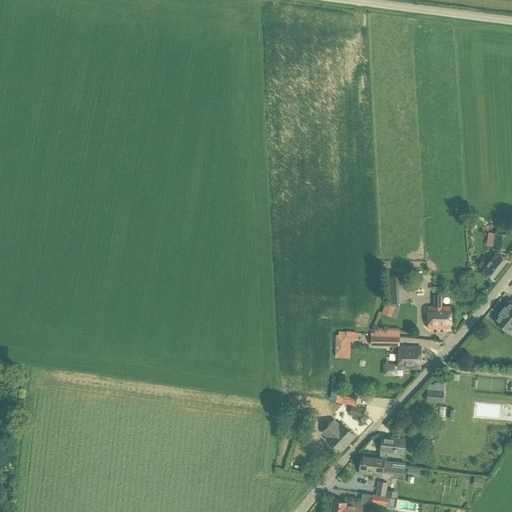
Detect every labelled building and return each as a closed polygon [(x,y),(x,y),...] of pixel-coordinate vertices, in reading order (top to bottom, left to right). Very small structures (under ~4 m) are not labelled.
[(495,232),(493,242),(492,248),(507,250),(509,234),(495,232)] [(482,271),(494,281),(509,262),(497,252),(482,271)] [(387,265),(388,303),(405,302),(404,277),(394,277),(393,265),(387,265)] [(427,328),(450,328),(450,307),(441,307),(441,301),(440,301),(440,295),(434,295),(434,306),(427,306),(427,328)] [(495,322),(508,333),(511,327),(511,301),(495,322)] [(381,314),(390,317),(393,308),(385,304),(381,314)] [(335,355),(346,355),(347,336),(335,335),(335,355)] [(386,336),(373,336),(370,336),(370,339),(370,346),(398,346),(398,339),(386,339),(386,336)] [(382,375),(397,376),(397,368),(419,369),(420,346),(399,347),(398,365),(383,364),(382,375)] [(426,390),(426,402),(442,403),(443,391),(426,390)] [(340,394),(339,403),(359,405),(359,395),(340,394)] [(349,415),(361,419),(364,411),(352,407),(349,415)] [(326,438),(339,451),(354,436),(341,423),(326,438)] [(394,447),(395,439),(381,437),(380,451),(380,455),(361,453),(359,463),(383,465),(385,452),(394,453),(394,450),(396,450),(396,447),(394,447)] [(383,465),(359,463),(358,473),(382,476),(383,465)] [(476,477),(474,485),(482,487),(483,479),(476,477)] [(375,495),(385,496),(387,482),(376,480),(375,495)] [(396,498),(385,496),(375,495),(372,494),(371,504),(387,506),(395,507),(396,498)] [(330,511),(336,511),(361,511),(362,505),(346,503),(346,502),(332,500),(330,511)] [(414,509),(414,501),(402,501),(402,509),(414,509)]
